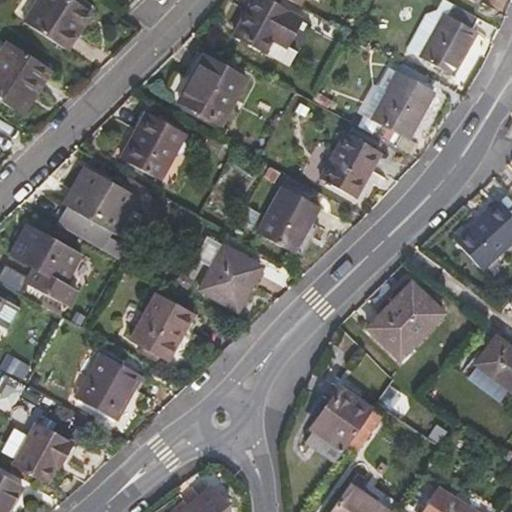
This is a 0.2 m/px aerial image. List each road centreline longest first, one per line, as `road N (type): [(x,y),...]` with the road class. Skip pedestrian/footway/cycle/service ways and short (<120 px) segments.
road 1 (residential): [(511,81),(424,202),(252,372),(234,404)]
road 2 (residential): [(187,0),(0,197)]
road 3 (residential): [(97,511),(203,430)]
